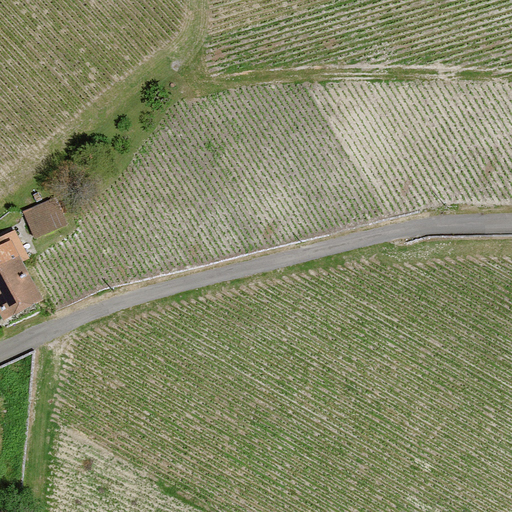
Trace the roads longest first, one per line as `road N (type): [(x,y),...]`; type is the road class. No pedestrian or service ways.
road 1 (unclassified): [(0,354),(153,292),(412,228),(511,223)]
road 2 (track): [(173,63),(186,80),(348,71),(511,74)]
road 3 (track): [(0,206),(191,47),(199,0)]
